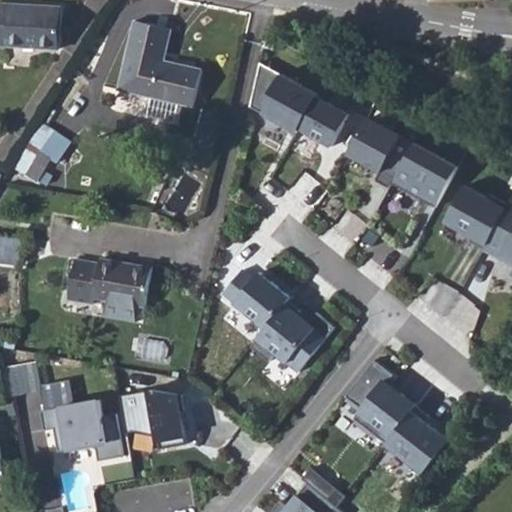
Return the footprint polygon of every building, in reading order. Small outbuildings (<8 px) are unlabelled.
[(0,45),(60,49),(62,8),(0,4),(0,45)] [(124,91),(199,108),(207,72),(169,63),(176,32),(139,24),(124,91)] [(298,130),(300,127),(318,95),(319,92),(262,61),(252,105),(298,130)] [(350,113),(318,95),(300,127),(324,140),(332,144),(350,113)] [(369,117),(350,151),(373,164),(383,169),(378,178),(392,186),(393,183),(415,142),(369,117)] [(43,122),(14,167),(25,174),(40,150),(54,128),(43,122)] [(459,166),(415,142),(393,183),(437,206),(459,166)] [(37,181),(50,158),(40,150),(25,174),(37,181)] [(489,198),(467,185),(447,221),(467,232),(473,236),(471,241),(485,249),(510,204),(491,194),(489,198)] [(511,200),(510,204),(485,249),(511,263),(511,200)] [(22,237),(0,235),(0,262),(21,264),(22,237)] [(94,298),(145,308),(153,269),(102,259),(100,263),(77,259),(69,298),(93,303),(94,298)] [(266,328),(288,301),(291,297),(269,279),(260,272),(255,279),(243,269),(223,293),(266,328)] [(266,328),(252,346),(270,361),(277,352),(300,371),(336,327),(317,312),(309,323),(298,314),(300,311),(288,301),(266,328)] [(398,377),(375,359),(347,396),(362,408),(354,418),(387,444),(416,406),(417,406),(397,390),(391,386),(398,377)] [(120,395),(123,412),(127,432),(135,431),(158,435),(161,448),(187,442),(182,394),(152,389),(120,395)] [(46,408),(50,428),(60,426),(64,449),(98,443),(103,447),(104,459),(131,454),(127,432),(123,412),(108,414),(105,397),(46,408)] [(31,472),(38,511),(63,511),(48,432),(47,433),(41,398),(17,402),(30,472),(31,472)] [(416,406),(387,444),(386,445),(424,474),(450,441),(426,422),(430,417),(416,406)] [(344,511),(310,484),(300,497),(302,499),(296,507),(293,510),(281,500),(271,511),(344,511)]
